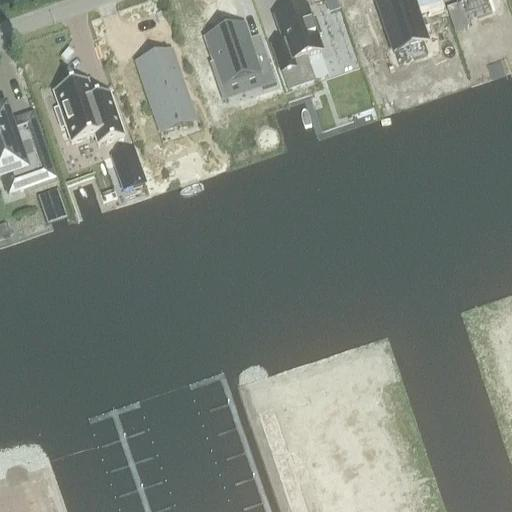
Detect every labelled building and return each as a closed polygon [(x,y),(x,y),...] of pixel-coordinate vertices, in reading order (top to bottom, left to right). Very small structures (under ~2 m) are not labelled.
[(335,0),(329,0),(325,2),(330,16),(340,13),(335,0)] [(412,0),(374,0),(390,46),(425,35),(412,0)] [(442,0),(422,0),(427,14),(445,8),(442,0)] [(456,0),(460,10),(487,0),(456,0)] [(281,46),(270,49),(279,76),(291,72),(289,65),(318,55),(313,41),(318,40),(312,22),(308,24),(303,10),(272,20),(281,46)] [(457,17),(453,25),(463,25),(457,17)] [(202,39),(189,43),(198,70),(210,66),(223,101),(258,89),(242,41),(207,54),(202,39)] [(180,129),(193,124),(169,54),(139,65),(157,119),(174,113),(180,129)] [(88,83),(52,95),(58,111),(54,112),(60,133),(65,132),(70,147),(94,139),(97,150),(126,140),(110,94),(93,100),(88,83)] [(26,191),(54,181),(39,138),(16,146),(5,112),(0,113),(0,181),(20,174),(26,191)] [(134,150),(110,159),(123,194),(147,186),(134,150)]
